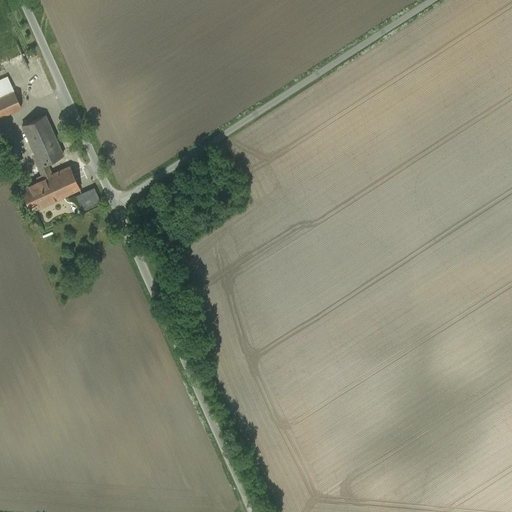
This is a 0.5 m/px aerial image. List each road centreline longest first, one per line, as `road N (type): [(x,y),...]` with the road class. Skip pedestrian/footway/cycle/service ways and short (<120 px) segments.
road 1 (unclassified): [(433,0),(117,201)]
road 2 (unclassified): [(254,511),(117,201)]
road 3 (unclassified): [(117,201),(26,0)]
